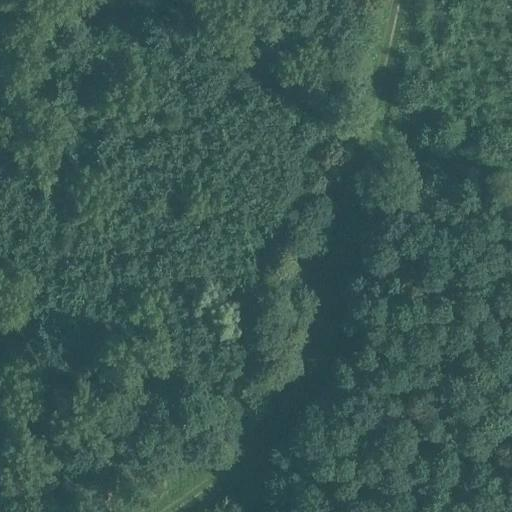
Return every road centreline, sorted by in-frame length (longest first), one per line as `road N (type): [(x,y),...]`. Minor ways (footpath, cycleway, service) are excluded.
road 1 (track): [(164,511),(271,428),(306,385),(394,0)]
road 2 (track): [(363,130),(511,163)]
road 3 (track): [(290,511),(306,385)]
